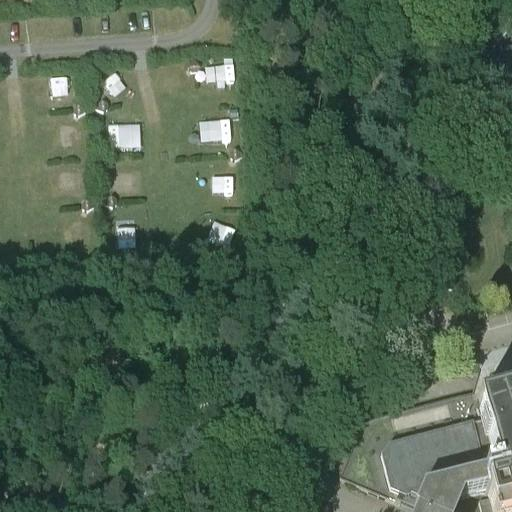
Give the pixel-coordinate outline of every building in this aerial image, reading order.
[(193,63),(190,63),(187,71),(190,75),(196,75),(199,68),(193,63)] [(158,83),(176,83),(175,66),(157,67),(158,83)] [(97,80),(99,94),(117,92),(115,79),(97,80)] [(72,84),(52,87),(54,101),(74,98),(72,84)] [(95,109),(95,113),(103,116),(106,113),(106,107),(102,103),(95,109)] [(73,111),(73,117),(78,119),(85,115),(85,111),(79,107),(73,111)] [(235,121),(204,122),(205,143),(236,142),(235,121)] [(103,127),(104,150),(125,150),(124,126),(103,127)] [(84,151),(84,127),(64,127),(63,151),(84,151)] [(240,155),(235,152),(229,156),(229,162),(234,164),(240,160),(240,155)] [(86,170),(60,170),(60,193),(85,194),(86,170)] [(106,188),(125,189),(126,173),(107,172),(106,188)] [(235,176),(217,176),(217,195),(235,195),(235,176)] [(104,208),(111,211),(115,208),(115,202),(110,199),(103,205),(104,208)] [(92,210),(92,206),(86,202),(81,207),(81,213),(86,215),(92,210)] [(209,250),(227,249),(226,223),(208,224),(209,250)] [(118,228),(119,247),(135,246),(134,227),(118,228)] [(193,260),(196,251),(193,246),(188,247),(185,253),(190,260),(193,260)] [(32,274),(36,265),(32,261),(27,261),(24,267),(29,274),(32,274)] [(474,397),(373,423),(371,424),(369,425),(367,427),(365,428),(363,430),(361,432),(360,433),(358,435),(357,437),(338,483),(393,506),(393,507),(405,511),(453,511),(459,500),(485,493),(488,503),(490,511),(511,511),(511,395),(476,405),(474,397)] [(490,511),(488,503),(478,505),(479,511),(490,511)]
